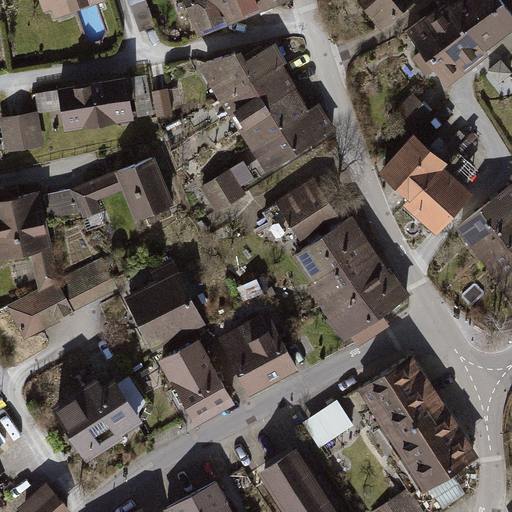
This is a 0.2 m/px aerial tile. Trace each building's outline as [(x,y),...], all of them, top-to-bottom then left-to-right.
[(98,7),(95,0),(32,0),(42,27),(98,7)] [(132,0),(140,26),(155,22),(148,0),(132,0)] [(174,0),(188,33),(206,28),(195,0),(174,0)] [(195,0),(206,28),(225,20),(216,0),(195,0)] [(216,0),(225,20),(243,11),(238,0),(216,0)] [(262,0),(238,0),(243,11),(263,3),(262,0)] [(400,0),(360,0),(378,20),(400,0)] [(448,0),(444,3),(478,48),(511,22),(494,0),(448,0)] [(423,19),(457,64),(478,48),(444,3),(423,19)] [(457,64),(423,19),(402,34),(437,80),(457,64)] [(231,47),(198,65),(211,89),(275,55),(270,46),(239,63),(231,47)] [(286,76),(275,55),(211,89),(222,110),(286,76)] [(120,71),(83,78),(91,122),(128,116),(120,71)] [(298,98),(286,76),(222,110),(234,132),(298,98)] [(49,84),(57,128),(91,122),(83,78),(49,84)] [(414,93),(405,105),(425,121),(434,109),(414,93)] [(305,111),(298,98),(234,132),(245,154),(320,114),(315,105),(305,111)] [(30,112),(0,117),(0,151),(36,144),(30,112)] [(320,114),(245,154),(258,177),(332,138),(320,114)] [(434,160),(403,132),(369,170),(400,198),(434,160)] [(175,201),(156,152),(71,186),(83,216),(103,208),(98,197),(125,187),(137,216),(175,201)] [(242,155),(201,184),(219,209),(259,180),(242,155)] [(434,160),(400,198),(430,224),(464,186),(434,160)] [(307,177),(268,201),(292,240),(331,216),(307,177)] [(511,186),(461,223),(478,246),(511,221),(511,186)] [(40,188),(0,195),(0,257),(51,247),(40,188)] [(344,215),(309,238),(326,264),(361,240),(344,215)] [(511,221),(478,246),(493,266),(511,252),(511,221)] [(326,264),(309,238),(282,255),(300,281),(326,264)] [(380,269),(361,240),(326,264),(345,292),(380,269)] [(511,252),(493,266),(509,288),(511,286),(511,252)] [(101,256),(59,278),(75,309),(117,287),(101,256)] [(326,264),(300,281),(319,310),(345,292),(326,264)] [(120,292),(148,348),(200,321),(171,266),(120,292)] [(398,295),(380,269),(345,292),(363,319),(398,295)] [(75,309),(59,278),(8,304),(24,335),(75,309)] [(345,292),(319,310),(336,336),(363,319),(345,292)] [(215,333),(245,388),(290,363),(260,308),(215,333)] [(177,345),(212,411),(232,400),(197,334),(177,345)] [(177,345),(156,356),(192,422),(212,411),(177,345)] [(430,392),(406,353),(350,388),(375,427),(430,392)] [(49,403),(78,454),(136,421),(106,369),(49,403)] [(430,392),(375,427),(415,489),(473,455),(430,392)] [(305,417),(321,444),(357,423),(341,397),(305,417)] [(330,511),(292,453),(255,477),(278,511),(330,511)] [(24,511),(70,511),(75,507),(47,478),(19,506),(24,511)] [(224,511),(213,488),(164,511),(224,511)] [(415,511),(406,497),(381,511),(415,511)]
